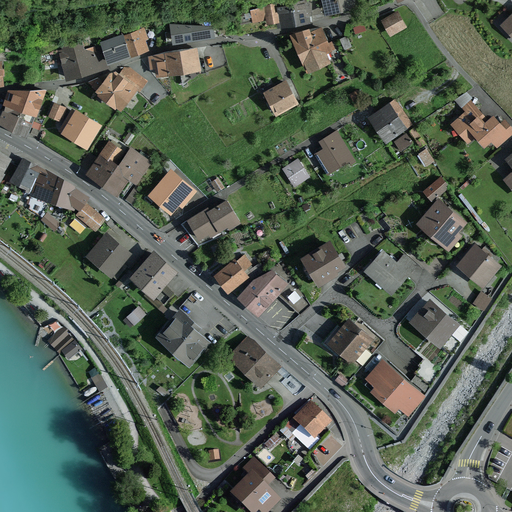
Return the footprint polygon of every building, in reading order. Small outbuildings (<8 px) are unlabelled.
[(321,12),(317,0),(306,0),(291,2),(295,22),(307,20),(306,15),(321,12)] [(323,0),(327,11),(354,4),(352,0),(323,0)] [(277,20),(278,25),(295,22),(291,2),(276,6),(276,4),(241,12),(240,23),(268,18),(269,21),(277,20)] [(385,20),(391,32),(403,26),(397,14),(385,20)] [(209,21),(174,26),(176,40),(211,35),(209,21)] [(329,49),(320,27),(305,30),(294,35),(309,69),(328,60),(324,51),(329,49)] [(146,38),(143,30),(123,36),(129,53),(145,47),(142,40),(146,38)] [(109,61),(130,54),(129,53),(123,36),(123,35),(103,42),(109,61)] [(340,39),(345,49),(352,46),(347,36),(340,39)] [(261,40),(250,43),(255,60),(265,58),(261,40)] [(62,61),(66,77),(106,65),(101,44),(94,46),(91,47),(91,48),(82,51),(79,42),(66,46),(66,47),(63,48),(63,49),(59,50),(60,55),(62,55),(63,60),(62,61)] [(204,59),(196,60),(193,48),(165,52),(168,72),(180,70),(182,85),(198,73),(206,72),(204,59)] [(155,61),(157,74),(168,72),(165,52),(151,56),(152,62),(155,61)] [(93,85),(119,106),(130,91),(109,75),(104,82),(99,78),(93,85)] [(266,95),(275,112),(295,102),(284,81),(276,86),(278,89),(266,95)] [(5,115),(2,122),(13,128),(30,90),(8,90),(5,109),(3,114),(5,115)] [(35,112),(43,90),(30,90),(13,128),(25,133),(35,112)] [(462,106),(468,100),(463,94),(456,99),(462,106)] [(397,132),(395,129),(409,120),(395,100),(373,116),(388,138),(397,132)] [(455,123),(469,139),(476,132),(488,122),(482,116),(481,118),(472,108),(474,106),(470,102),(463,107),(467,112),(455,123)] [(55,103),(50,116),(59,120),(64,107),(55,103)] [(62,128),(86,143),(97,126),(72,111),(62,128)] [(501,128),(492,118),(488,122),(476,132),(485,143),(495,134),(501,141),(511,131),(511,130),(506,124),(501,128)] [(421,146),(425,144),(414,127),(409,130),(421,146)] [(346,155),(352,163),(355,161),(337,130),(323,138),(328,146),(316,153),(324,168),(346,155)] [(395,141),(401,150),(411,142),(406,134),(395,141)] [(94,175),(104,183),(117,165),(120,160),(117,158),(122,151),(110,142),(89,171),(94,175)] [(427,164),(434,160),(427,149),(420,153),(427,164)] [(132,151),(124,163),(120,160),(117,165),(127,172),(126,173),(133,178),(135,179),(147,161),(132,151)] [(301,176),(303,179),(309,175),(298,159),(283,169),(292,182),(301,176)] [(22,160),(12,177),(29,186),(36,167),(22,160)] [(117,186),(124,191),(133,178),(126,173),(127,172),(117,165),(104,183),(114,190),(117,186)] [(41,212),(48,197),(52,198),(58,178),(39,168),(27,202),(41,212)] [(169,176),(154,193),(163,201),(161,203),(170,210),(186,191),(169,176)] [(426,190),(432,198),(446,187),(444,185),(446,183),(440,177),(426,190)] [(52,198),(80,207),(87,197),(69,184),(58,178),(52,198)] [(224,187),(218,178),(213,181),(219,190),(224,187)] [(142,192),(135,187),(126,200),(133,205),(142,192)] [(226,201),(209,211),(208,208),(182,224),(198,245),(223,235),(219,229),(228,224),(229,225),(238,220),(226,201)] [(440,203),(423,222),(434,232),(446,242),(456,231),(454,229),(461,221),(440,203)] [(85,227),(88,222),(89,223),(97,214),(87,205),(75,218),(85,227)] [(43,218),(55,228),(59,224),(47,213),(43,218)] [(95,228),(103,218),(97,214),(89,223),(95,228)] [(437,252),(446,242),(434,232),(418,251),(429,261),(437,252)] [(118,276),(126,266),(120,261),(126,253),(107,237),(92,254),(118,276)] [(335,272),(333,269),(342,264),(329,243),(305,258),(320,281),(335,272)] [(489,286),(496,277),(491,273),(498,265),(494,262),(499,257),(485,246),(481,251),(475,246),(461,263),(489,286)] [(164,302),(173,292),(163,283),(173,271),(154,253),(135,275),(164,302)] [(378,280),(380,277),(393,289),(411,268),(401,260),(396,266),(382,253),(367,270),(378,280)] [(217,274),(229,289),(246,276),(239,267),(243,264),(245,267),(250,263),(244,255),(235,262),(234,261),(217,274)] [(302,313),(311,305),(283,259),(254,277),(256,281),(242,295),(259,312),(278,291),(302,313)] [(482,292),(475,303),(484,309),(491,298),(482,292)] [(418,322),(441,341),(455,324),(430,302),(422,312),(425,314),(418,322)] [(139,308),(129,316),(134,322),(144,313),(139,308)] [(189,359),(205,342),(194,332),(197,329),(180,313),(161,334),(189,359)] [(339,354),(342,350),(352,358),(369,339),(349,322),(342,330),(338,327),(325,342),(339,354)] [(57,345),(72,331),(64,324),(50,337),(57,345)] [(451,333),(443,343),(454,352),(461,342),(451,333)] [(232,354),(262,383),(279,366),(249,337),(232,354)] [(75,341),(64,350),(69,356),(80,348),(75,341)] [(419,366),(421,368),(416,374),(418,375),(428,384),(433,379),(431,377),(437,370),(425,360),(419,366)] [(375,389),(385,398),(402,379),(383,363),(370,377),(379,385),(375,389)] [(99,372),(95,367),(89,371),(92,376),(99,372)] [(100,373),(92,378),(99,391),(108,386),(100,373)] [(425,392),(430,386),(428,384),(418,375),(413,382),(425,392)] [(411,387),(402,379),(385,398),(395,406),(399,402),(408,410),(420,395),(411,387)] [(296,417),(314,434),(326,421),(309,404),(296,417)] [(270,451),(280,441),(275,436),(265,446),(270,451)] [(219,452),(209,452),(210,462),(219,461),(219,452)] [(235,492),(255,511),(265,511),(277,500),(260,484),(269,475),(253,459),(244,469),(252,476),(235,492)]
